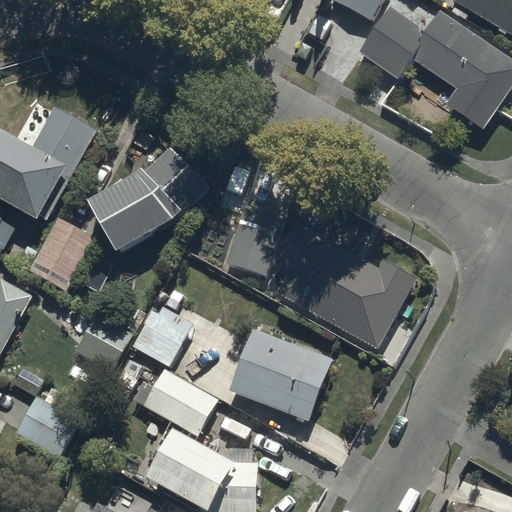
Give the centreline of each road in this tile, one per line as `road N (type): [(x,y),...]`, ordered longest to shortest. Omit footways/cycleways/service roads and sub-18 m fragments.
road 1 (residential): [(511,243),(91,13),(56,5),(0,9)]
road 2 (residential): [(375,511),(511,264)]
